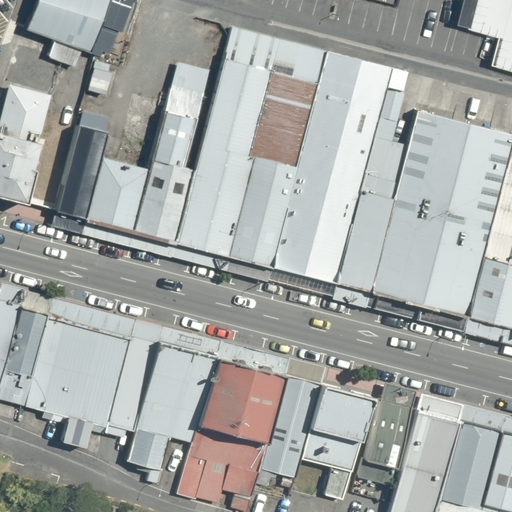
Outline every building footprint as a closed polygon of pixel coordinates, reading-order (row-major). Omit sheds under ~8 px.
[(109,0),(36,0),(27,29),(92,51),(109,0)] [(511,0),(475,0),(467,26),(505,35),(498,62),(511,65),(511,0)] [(158,220),(250,244),(302,44),(305,32),(213,8),(188,107),(158,220)] [(250,244),(315,261),(354,110),(367,60),(302,44),(250,244)] [(347,269),(444,294),(459,234),(492,108),(395,83),(386,118),(347,269)] [(51,95),(9,84),(0,119),(0,133),(40,142),(51,95)] [(115,209),(158,220),(188,107),(145,96),(132,145),(115,209)] [(42,190),(66,196),(82,132),(87,113),(64,107),(42,190)] [(315,261),(347,269),(386,118),(354,110),(315,261)] [(66,196),(115,209),(132,145),(82,132),(66,196)] [(0,193),(27,200),(41,142),(40,142),(0,133),(0,193)] [(488,306),(511,312),(511,218),(504,246),(488,306)] [(444,294),(488,306),(504,246),(459,234),(444,294)] [(34,279),(2,270),(0,279),(0,384),(7,386),(9,377),(34,279)] [(114,299),(34,279),(9,377),(89,397),(89,395),(114,299)] [(142,306),(114,299),(89,395),(118,402),(142,306)] [(196,320),(142,306),(118,402),(117,405),(171,418),(196,320)] [(263,337),(196,320),(171,418),(159,466),(225,483),(234,446),(263,337)] [(301,347),(263,337),(234,446),(272,456),(277,436),(301,347)] [(355,361),(301,347),(277,436),(332,450),(355,361)] [(395,371),(355,361),(332,450),(329,462),(369,472),(395,371)] [(432,381),(395,371),(369,472),(367,478),(405,488),(407,478),(432,381)] [(483,394),(432,381),(407,478),(458,491),(483,394)] [(511,416),(511,400),(483,394),(458,491),(490,500),(511,416)] [(511,416),(490,500),(511,504),(511,416)] [(458,491),(407,478),(405,488),(398,511),(511,511),(511,504),(490,500),(458,491)]
